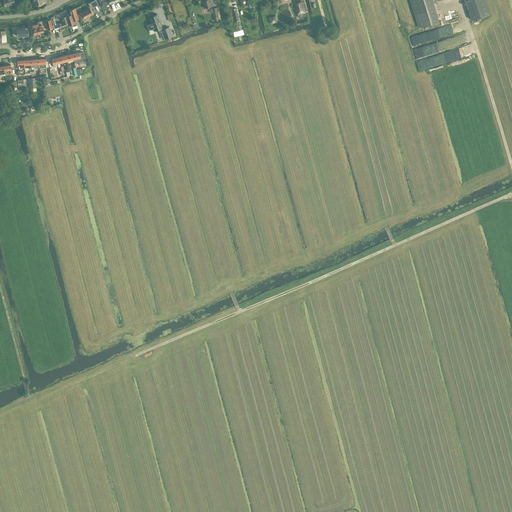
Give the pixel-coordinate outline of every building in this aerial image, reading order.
[(95,0),(94,0),(88,3),(91,8),(98,4),(95,0)] [(203,0),(202,0),(204,8),(205,8),(208,8),(208,7),(214,5),(213,2),(212,0),(203,0)] [(410,0),(419,27),(439,21),(434,1),(438,0),(410,0)] [(464,0),(471,19),(490,13),(485,0),(464,0)] [(302,1),(295,3),(298,13),(305,11),(307,11),(305,2),(304,2),(302,2),(302,1)] [(218,7),(212,8),(215,21),(221,19),(218,7)] [(69,27),(72,26),(72,24),(75,23),(73,18),(77,16),(75,8),(69,10),(70,14),(65,16),(66,17),(68,25),(69,27)] [(84,18),(92,13),(89,8),(81,12),(80,11),(77,13),(79,16),(80,16),(81,19),(84,18)] [(59,28),(68,25),(66,17),(65,16),(64,11),(59,13),(62,22),(57,23),(59,28)] [(150,23),(146,24),(148,30),(152,28),(153,30),(159,28),(160,31),(161,31),(164,39),(172,36),(169,26),(163,28),(159,18),(158,18),(157,13),(148,16),(150,23)] [(42,25),(38,26),(38,24),(32,25),(34,34),(43,32),(42,25)] [(27,27),(24,28),(16,28),(17,36),(25,35),(25,37),(28,37),(27,27)] [(0,30),(1,42),(6,41),(6,37),(14,37),(13,29),(0,30)] [(79,53),(79,51),(72,53),(73,59),(74,63),(85,60),(83,52),(79,53)] [(60,62),(58,56),(51,58),(53,66),(57,65),(57,63),(60,62)] [(26,64),(25,59),(17,60),(17,68),(24,67),(24,64),(26,64)] [(3,65),(4,70),(9,69),(9,72),(12,72),(10,64),(3,65)]
